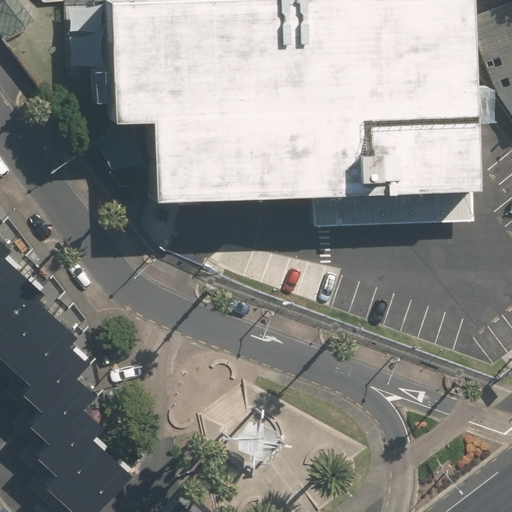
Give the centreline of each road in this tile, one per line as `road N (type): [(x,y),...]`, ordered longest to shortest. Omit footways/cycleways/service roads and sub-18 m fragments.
road 1 (residential): [(0,118),(104,259),(142,292),(338,372)]
road 2 (residential): [(338,372),(511,431)]
road 3 (residential): [(404,511),(393,435),(375,403),(338,372)]
